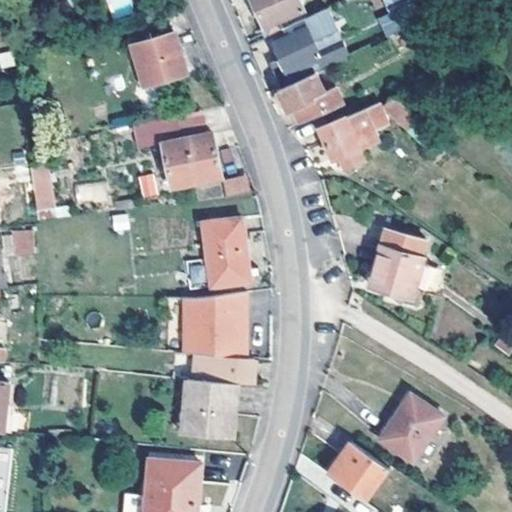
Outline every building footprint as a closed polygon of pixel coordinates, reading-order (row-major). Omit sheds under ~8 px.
[(107,0),(112,17),(134,11),(130,0),(107,0)] [(252,0),(263,22),(276,16),(300,5),(297,0),(252,0)] [(291,81),(317,70),(345,57),(323,7),(280,25),(284,35),(273,40),(291,81)] [(439,15),(409,28),(415,41),(445,28),(439,15)] [(267,31),(280,25),(276,16),(263,22),(267,31)] [(175,32),(134,42),(145,85),(186,75),(175,32)] [(326,89),(317,70),(291,81),(278,87),(288,107),(294,104),(303,121),(342,104),(334,86),(326,89)] [(381,100),(430,146),(440,136),(393,91),(391,89),(381,100)] [(381,100),(346,115),(322,126),(335,157),(341,154),(346,167),(366,156),(360,146),(379,136),(374,127),(389,120),(381,100)] [(213,132),(163,141),(172,184),(221,175),(213,132)] [(31,170),(37,208),(52,206),(48,168),(31,170)] [(154,172),(137,176),(142,199),(158,195),(154,172)] [(248,176),(223,178),(225,196),(250,193),(248,176)] [(76,203),(107,201),(106,181),(74,184),(76,203)] [(129,229),(127,212),(111,215),(114,231),(129,229)] [(209,257),(213,285),(251,280),(244,217),(204,222),(209,257)] [(13,230),(14,255),(34,254),(33,230),(13,230)] [(416,297),(420,283),(435,288),(441,266),(426,261),(428,256),(426,255),(430,242),(390,231),(374,285),(416,297)] [(209,257),(196,259),(199,286),(213,285),(209,257)] [(195,297),(195,353),(246,357),(247,290),(195,297)] [(511,349),(511,308),(506,307),(498,346),(511,349)] [(112,326),(90,324),(89,338),(112,339),(112,326)] [(237,386),(254,387),(255,358),(246,357),(195,353),(177,351),(175,378),(188,380),(187,384),(229,386),(237,386)] [(231,438),(234,414),(225,413),(229,386),(187,384),(182,432),(231,438)] [(225,413),(234,414),(237,386),(229,386),(225,413)] [(404,405),(383,438),(415,458),(444,414),(412,393),(404,405)] [(376,434),(383,438),(404,405),(398,401),(376,434)] [(12,407),(4,406),(3,430),(10,431),(12,407)] [(329,474),(365,500),(388,469),(353,442),(329,474)] [(0,445),(0,507),(6,508),(12,446),(0,445)] [(147,494),(145,511),(192,511),(193,503),(197,503),(201,463),(155,459),(152,495),(147,494)] [(132,511),(145,511),(147,494),(134,493),(132,511)]
